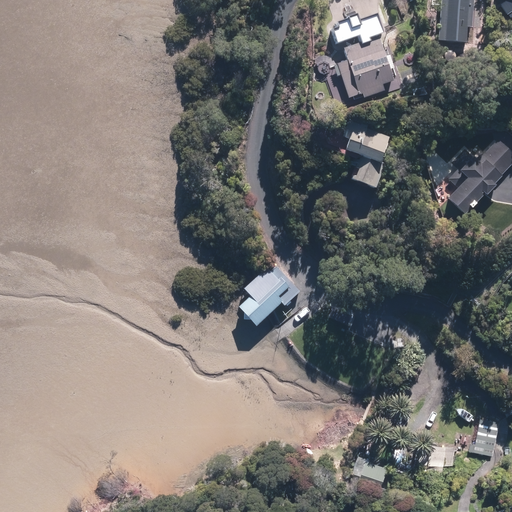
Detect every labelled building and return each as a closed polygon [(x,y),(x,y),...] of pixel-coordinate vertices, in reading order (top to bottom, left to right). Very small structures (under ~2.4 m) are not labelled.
[(472,0),(438,0),(436,39),(465,41),(467,26),(471,26),(472,0)] [(511,3),(510,0),(504,0),(496,5),(505,19),(511,14),(511,3)] [(379,31),(372,12),(354,18),(352,12),(342,15),(343,16),(332,20),(333,25),(327,27),(332,41),(355,33),(357,41),(340,47),(344,60),(335,63),(347,97),(358,93),(361,93),(362,97),(383,90),(381,83),(391,80),(387,68),(392,67),(387,53),(382,55),(374,32),(379,31)] [(348,178),(372,186),(381,163),(375,161),(385,136),(364,128),(365,125),(347,118),(341,135),(347,138),(342,149),(357,154),(348,178)] [(463,212),(511,160),(511,150),(496,136),(475,157),(464,146),(450,162),(455,167),(447,175),(457,184),(446,195),(463,212)] [(250,328),(277,305),(280,308),(298,294),(275,267),(267,274),(263,270),(239,291),(245,299),(234,308),(250,328)] [(415,310),(374,293),(363,319),(404,336),(415,310)] [(315,324),(342,335),(349,318),(322,307),(315,324)] [(491,456),(498,422),(479,418),(474,445),(469,444),(468,452),(491,456)] [(452,448),(424,447),(423,468),(451,466),(452,448)] [(384,467),(361,460),(353,486),(376,494),(375,495),(379,497),(380,495),(387,497),(389,490),(378,486),(384,467)]
